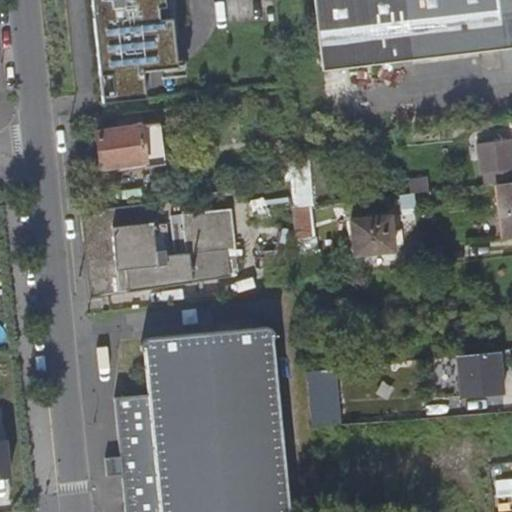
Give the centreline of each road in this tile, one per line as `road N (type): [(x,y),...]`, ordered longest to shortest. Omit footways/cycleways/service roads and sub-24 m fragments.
road 1 (residential): [(75,511),(34,139)]
road 2 (residential): [(34,139),(22,0)]
